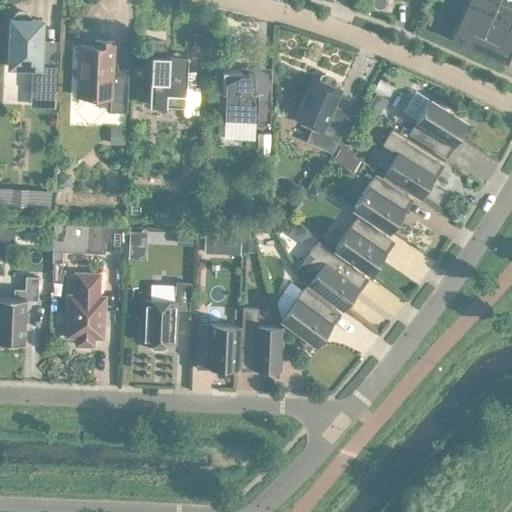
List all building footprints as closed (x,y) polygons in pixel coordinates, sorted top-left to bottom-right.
[(511,0),(466,0),(450,37),(506,62),(511,47),(511,29),(508,28),(511,19),(511,0)] [(30,91),(55,92),(56,67),(40,67),(42,20),(29,19),(28,15),(25,12),(21,11),(17,12),(14,15),(13,19),(10,19),(8,67),(31,68),(30,91)] [(78,46),(76,96),(110,97),(109,111),(126,112),(128,70),(113,69),(114,42),(94,41),(94,47),(78,46)] [(186,61),(165,60),(166,42),(151,41),(148,105),(184,107),(184,115),(198,115),(199,87),(185,87),(186,61)] [(222,70),(221,91),(225,91),(224,124),(270,126),(271,100),(257,100),(257,93),(252,93),(253,71),(222,70)] [(294,117),(314,126),(307,140),(330,150),(346,123),(329,116),(341,90),(333,86),(335,82),(333,78),(325,74),(321,76),(319,80),(312,77),(294,117)] [(378,82),(373,91),(376,93),(387,99),(392,90),(378,82)] [(376,93),(366,108),(378,115),(387,99),(376,93)] [(459,137),(457,136),(465,122),(429,100),(408,133),(446,157),(459,137)] [(110,127),(110,144),(124,144),(124,128),(110,127)] [(403,127),(399,132),(405,136),(409,131),(403,127)] [(383,174),(419,197),(428,184),(430,185),(443,165),(390,131),(382,143),(397,153),(383,174)] [(340,148),(333,159),(343,165),(350,154),(340,148)] [(58,173),(58,186),(70,186),(70,180),(64,173),(58,173)] [(375,173),(353,206),(388,231),(397,217),(399,219),(413,199),(375,173)] [(314,182),(305,194),(316,202),(325,190),(314,182)] [(198,193),(189,192),(188,202),(198,203),(198,193)] [(380,261),(394,241),(357,215),(334,248),(369,273),(378,259),(380,261)] [(86,225),(85,252),(104,252),(104,250),(105,226),(86,225)] [(105,226),(104,250),(120,251),(121,227),(105,226)] [(129,231),(129,240),(146,240),(146,231),(129,231)] [(204,235),(204,252),(214,253),(214,236),(204,235)] [(241,237),(241,252),(254,252),(254,237),(241,237)] [(298,267),(312,278),(308,284),(342,309),(352,296),(354,298),(368,278),(317,241),(298,267)] [(76,344),(92,345),(93,337),(102,337),(103,297),(97,297),(98,275),(76,274),(75,296),(69,296),(67,336),(76,336),(76,344)] [(0,340),(23,342),(25,300),(37,300),(38,276),(25,276),(24,289),(13,288),(13,296),(0,295),(0,340)] [(176,308),(188,309),(189,283),(175,282),(175,301),(143,300),(142,342),(149,343),(149,346),(152,349),(163,350),(166,347),(166,343),(174,344),(176,308)] [(304,287),(280,318),(294,329),(293,330),(307,352),(308,351),(315,344),(324,331),(326,332),(341,313),(304,287)] [(239,370),(263,372),(263,369),(280,369),(281,327),(257,326),(257,308),(242,307),(239,370)] [(237,325),(197,323),(195,368),(219,369),(219,367),(235,368),(237,325)]
